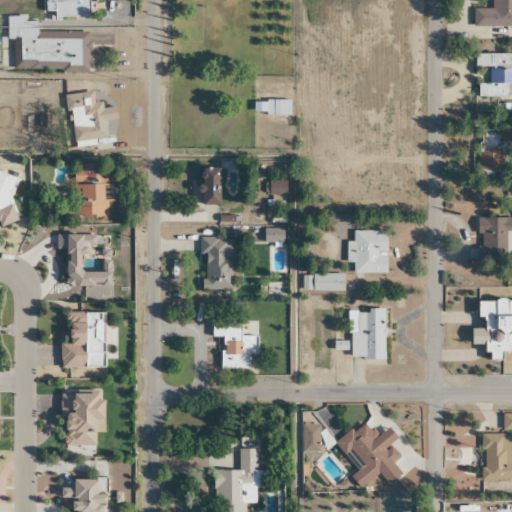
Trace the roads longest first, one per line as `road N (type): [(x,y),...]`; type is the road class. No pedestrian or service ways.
road 1 (residential): [(151,511),(153,0)]
road 2 (residential): [(435,511),(435,0)]
road 3 (residential): [(152,393),(511,394)]
road 4 (residential): [(24,511),(26,302),(21,278),(0,272)]
